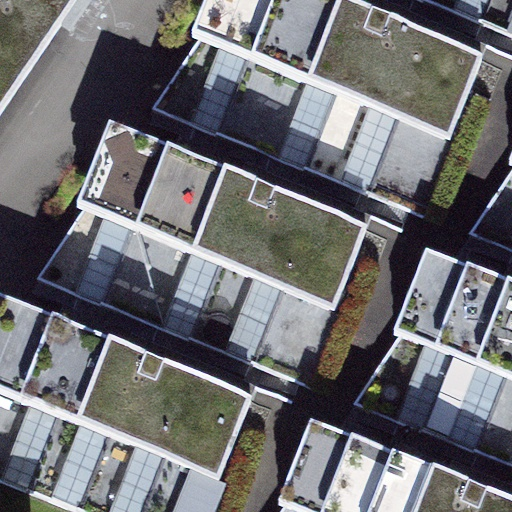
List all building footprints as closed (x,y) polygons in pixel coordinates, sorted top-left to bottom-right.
[(0,0),(0,111),(74,0),(0,0)] [(486,53),(352,0),(216,0),(202,35),(157,103),(423,209),(486,53)] [(511,0),(439,0),(511,27),(511,0)] [(369,225),(118,124),(84,208),(41,273),(307,380),(369,225)] [(511,176),(476,234),(511,248),(511,176)] [(511,286),(427,255),(395,339),(362,399),(511,454),(511,286)] [(201,511),(248,394),(0,297),(0,473),(99,511),(201,511)] [(511,511),(511,496),(317,423),(285,507),(282,511),(511,511)]
